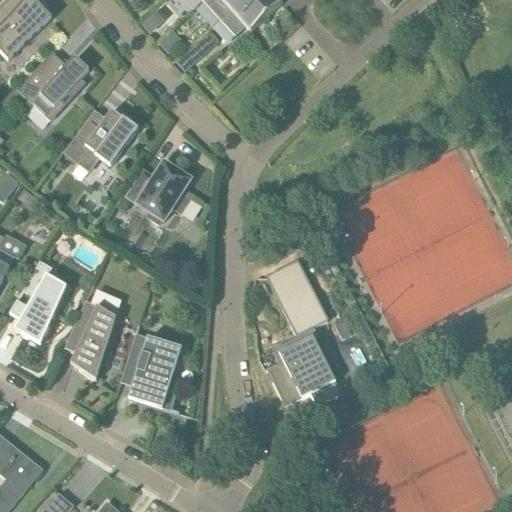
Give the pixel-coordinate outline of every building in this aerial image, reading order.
[(26,5),(21,0),(8,0),(0,8),(0,46),(13,60),(51,22),(32,2),(32,1),(31,0),(26,5)] [(204,0),(205,1),(203,4),(204,5),(207,2),(223,20),(220,23),(221,24),(224,21),(238,37),(246,30),(251,36),(283,7),(276,0),(204,0)] [(200,62),(219,45),(210,34),(190,52),(200,62)] [(66,71),(62,68),(62,67),(51,57),(16,95),(50,126),(65,109),(60,104),(67,97),(72,102),(85,88),(80,83),(89,73),(75,61),(66,71)] [(123,122),(112,114),(98,133),(87,125),(64,157),(75,165),(78,162),(90,170),(97,160),(110,170),(138,132),(123,121),(123,122)] [(100,166),(91,176),(102,186),(111,176),(100,166)] [(169,170),(164,167),(151,187),(141,181),(145,175),(144,175),(126,201),(127,202),(128,201),(138,207),(137,209),(150,217),(147,220),(158,228),(161,224),(163,225),(170,214),(171,214),(173,211),(177,214),(185,201),(182,198),(183,195),(190,183),(185,180),(186,179),(170,169),(169,170)] [(0,181),(0,201),(5,205),(20,184),(5,174),(0,181)] [(35,212),(40,204),(26,193),(20,201),(35,212)] [(0,286),(15,261),(0,251),(0,250),(5,242),(0,238),(0,286)] [(298,263),(265,280),(296,341),(329,324),(298,263)] [(40,349),(67,290),(48,279),(52,272),(40,265),(10,316),(29,328),(22,338),(40,349)] [(96,311),(86,304),(65,353),(76,357),(72,365),(81,368),(79,374),(96,384),(109,341),(104,339),(113,319),(97,309),(96,311)] [(132,390),(129,400),(129,402),(179,417),(179,416),(172,414),(180,387),(171,384),(181,352),(137,338),(139,331),(138,330),(121,387),(132,390)] [(274,370),(267,374),(282,403),(298,394),(302,401),(335,385),(313,340),(280,357),(283,365),(274,370)] [(10,511),(43,473),(0,438),(0,478),(6,483),(0,490),(0,511),(10,511)] [(101,511),(70,511),(73,509),(58,496),(44,511),(114,511),(107,506),(101,511)]
